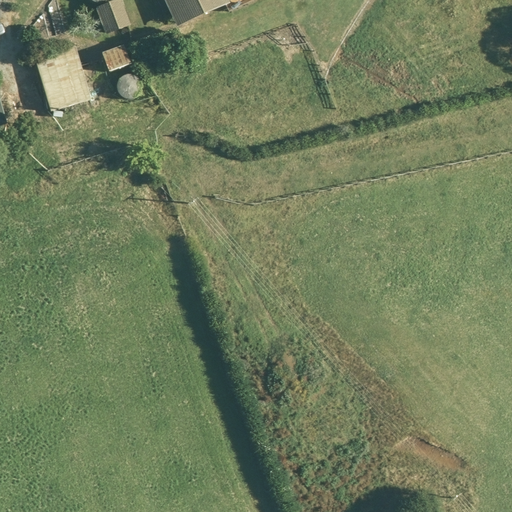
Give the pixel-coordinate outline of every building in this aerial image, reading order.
[(160,0),(174,28),(234,0),(160,0)] [(129,28),(120,2),(92,11),(100,37),(129,28)] [(132,65),(125,45),(99,54),(106,74),(132,65)] [(81,75),(73,49),(33,61),(48,113),(100,98),(93,72),(81,75)] [(143,94),(134,74),(113,83),(122,103),(143,94)]
